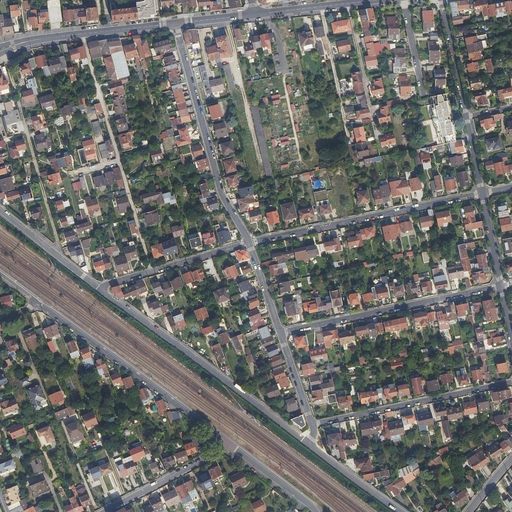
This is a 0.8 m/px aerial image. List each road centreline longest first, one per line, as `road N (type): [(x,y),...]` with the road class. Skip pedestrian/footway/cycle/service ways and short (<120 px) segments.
road 1 (residential): [(100,289),(308,443)]
road 2 (residential): [(482,193),(248,243)]
road 3 (residential): [(229,443),(39,305)]
road 4 (residential): [(248,243),(221,195),(173,22)]
road 5 (residential): [(500,286),(279,333)]
road 6 (residential): [(4,53),(61,258)]
road 7 (residential): [(511,383),(312,424)]
road 8 (unknown): [(96,511),(61,420),(78,416),(111,461)]
road 9 (unknown): [(225,17),(261,181)]
road 10 (residential): [(103,511),(229,443)]
road 11 (residential): [(119,160),(82,33)]
